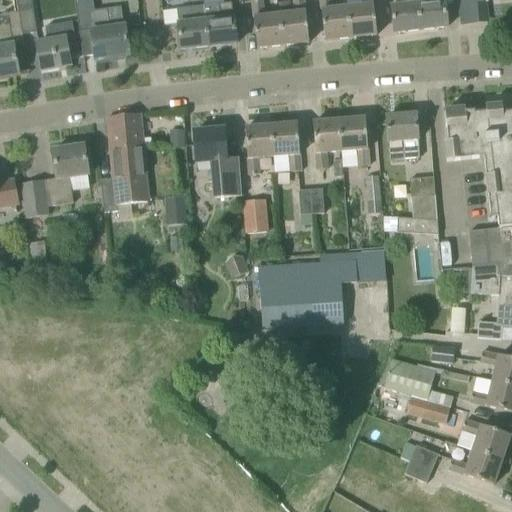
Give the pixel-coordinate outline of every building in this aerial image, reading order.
[(91,32),(95,62),(129,57),(124,28),(123,28),(120,8),(94,12),(92,0),(73,0),(79,34),(91,32)] [(283,47),(279,15),(264,17),(262,0),(251,1),(257,50),(283,47)] [(309,44),(303,0),(292,0),(294,13),(279,15),(283,47),(309,44)] [(350,39),(347,7),(331,9),(330,0),(319,0),(325,42),(350,39)] [(361,0),(362,6),(347,7),(350,39),(376,36),(372,0),(361,0)] [(420,31),(416,0),(392,0),(393,7),(391,7),(394,34),(420,31)] [(416,0),(420,31),(447,28),(444,1),(442,1),(441,0),(416,0)] [(236,44),(233,18),(232,18),(231,3),(218,5),(218,6),(203,8),(208,48),(236,44)] [(208,48),(203,8),(191,9),(190,9),(177,10),(179,24),(178,24),(181,51),(208,48)] [(32,10),(18,13),(22,36),(22,35),(36,33),(32,10)] [(9,19),(0,20),(0,79),(19,76),(14,48),(24,46),(22,35),(22,36),(18,13),(8,15),(9,19)] [(70,66),(65,40),(62,22),(49,25),(52,43),(36,46),(41,72),(70,66)] [(498,219),(499,230),(511,228),(511,113),(503,115),(502,106),(474,109),(474,108),(445,111),(448,143),(444,144),(446,163),(484,159),(491,219),(498,219)] [(107,119),(110,149),(144,145),(140,115),(107,119)] [(419,159),(418,141),(416,115),(386,118),(389,161),(419,159)] [(365,119),(339,121),(341,153),(341,155),(358,154),(359,168),(369,167),(365,119)] [(341,153),(339,121),(313,123),(317,172),(327,171),(326,154),(341,153)] [(275,175),(301,173),(297,125),(271,127),(273,161),(275,175)] [(273,161),(271,127),(245,129),(248,177),(259,176),(258,162),(273,161)] [(193,133),(196,167),(210,166),(213,200),(241,197),(238,158),(226,159),(224,130),(193,133)] [(171,134),(171,146),(184,146),(184,134),(171,134)] [(116,207),(150,204),(144,145),(110,149),(113,181),(101,182),(104,214),(117,213),(116,207)] [(57,180),(41,183),(20,187),(26,221),(49,217),(48,209),(74,204),(70,179),(88,176),(84,147),(52,151),(57,180)] [(382,215),(379,178),(366,179),(369,216),(382,215)] [(410,180),(413,220),(437,222),(433,178),(410,180)] [(0,209),(18,206),(17,201),(13,181),(0,183),(0,209)] [(311,192),(312,216),(324,215),(323,191),(311,192)] [(299,193),(300,217),(312,216),(311,192),(299,193)] [(167,226),(186,225),(185,198),(165,200),(167,226)] [(243,203),(246,235),(268,233),(266,201),(243,203)] [(437,222),(413,220),(397,219),(396,233),(438,236),(437,222)] [(471,295),(499,297),(500,277),(511,278),(511,228),(499,230),(468,233),(472,270),(471,295)] [(43,243),(28,245),(31,264),(47,262),(43,243)] [(248,273),(242,258),(232,256),(225,264),(231,280),(248,273)] [(343,325),(341,284),(359,283),(357,262),(258,268),(262,331),(343,325)] [(441,271),(442,279),(457,278),(457,270),(441,271)] [(499,297),(504,298),(502,325),(502,328),(511,328),(511,278),(500,277),(499,297)] [(28,297),(23,287),(25,286),(23,278),(10,281),(13,295),(28,297)] [(55,305),(26,326),(36,340),(65,319),(55,305)] [(453,307),(452,336),(466,336),(467,307),(453,307)] [(478,323),(477,339),(501,341),(501,340),(502,328),(502,325),(496,325),(478,323)] [(43,342),(10,372),(22,385),(55,355),(43,342)] [(433,347),(432,363),(431,364),(452,366),(454,349),(433,347)] [(511,386),(511,359),(482,353),(479,364),(495,368),(492,382),(511,386)] [(435,373),(417,368),(392,362),(385,389),(413,397),(427,401),(430,392),(434,374),(435,373)] [(63,404),(87,380),(75,369),(52,392),(63,404)] [(0,374),(0,410),(20,430),(43,406),(5,370),(0,374)] [(448,373),(447,380),(468,384),(469,378),(448,373)] [(472,393),(470,403),(511,413),(511,386),(492,382),(488,397),(472,393)] [(86,418),(104,399),(96,391),(77,410),(86,418)] [(450,408),(413,397),(408,416),(445,426),(450,408)] [(35,446),(75,481),(97,456),(58,421),(35,446)] [(472,450),(502,461),(510,437),(465,421),(461,432),(477,437),(472,450)] [(123,426),(107,443),(125,459),(141,442),(123,426)] [(417,447),(410,463),(431,472),(438,456),(417,447)] [(452,460),(448,471),(493,486),(502,461),(472,450),(467,465),(452,460)] [(149,498),(170,472),(159,463),(138,489),(149,498)] [(426,484),(431,472),(410,463),(405,475),(426,484)] [(179,501),(192,485),(175,471),(162,487),(179,501)] [(153,511),(117,474),(94,495),(110,511),(153,511)] [(483,511),(488,500),(458,488),(448,511),(483,511)] [(400,508),(409,511),(433,511),(435,506),(405,494),(400,508)]
